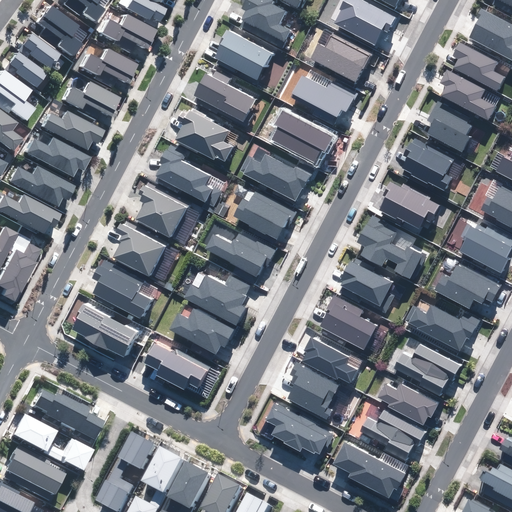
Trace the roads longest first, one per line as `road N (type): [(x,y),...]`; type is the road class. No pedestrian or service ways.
road 1 (residential): [(221,440),(451,0)]
road 2 (residential): [(25,339),(204,0)]
road 3 (residential): [(424,511),(511,345)]
road 4 (residential): [(136,396),(86,491),(91,511)]
road 5 (residential): [(136,396),(25,339)]
